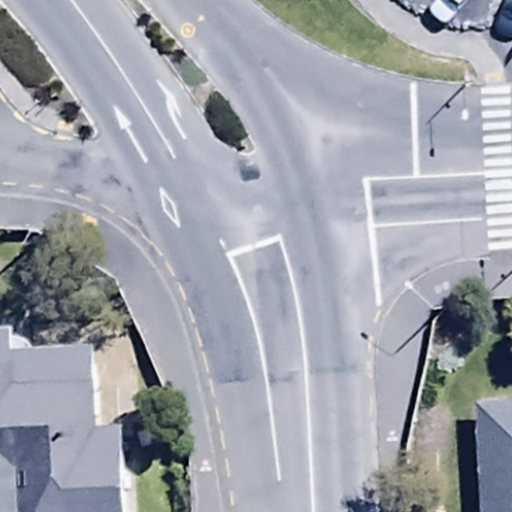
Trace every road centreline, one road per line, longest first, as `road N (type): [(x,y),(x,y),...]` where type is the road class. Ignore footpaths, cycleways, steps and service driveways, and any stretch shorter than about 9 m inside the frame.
road 1 (tertiary): [(247,187),(305,359),(312,511)]
road 2 (unclassified): [(511,173),(247,187)]
road 3 (residential): [(247,187),(0,160)]
road 4 (tertiary): [(121,0),(247,187)]
